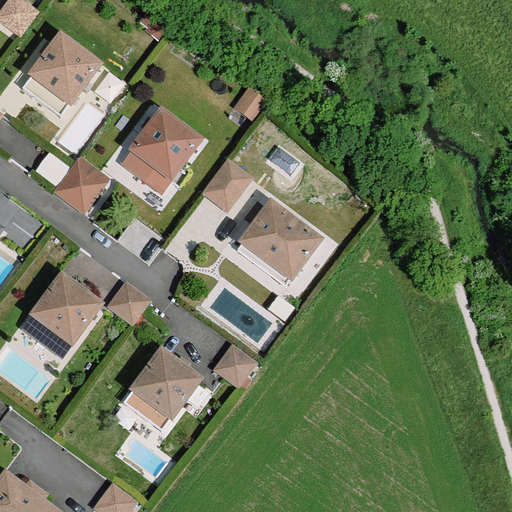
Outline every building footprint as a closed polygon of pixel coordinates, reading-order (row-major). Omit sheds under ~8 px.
[(18,0),(11,0),(0,15),(0,20),(20,35),(36,13),(18,0)] [(59,37),(30,77),(69,106),(99,66),(59,37)] [(161,112),(131,152),(171,182),(201,142),(161,112)] [(57,193),(84,213),(106,182),(79,162),(57,193)] [(229,163),(205,195),(228,212),(251,180),(229,163)] [(270,204),(240,245),(293,283),(323,242),(270,204)] [(61,278),(31,318),(71,347),(100,307),(61,278)] [(127,287),(110,308),(133,325),(149,303),(127,287)] [(233,350),(217,372),(239,388),(255,366),(233,350)] [(161,354),(132,394),(171,423),(201,383),(161,354)] [(56,511),(7,475),(0,485),(0,511),(56,511)] [(113,488),(97,510),(98,511),(130,511),(136,505),(113,488)]
